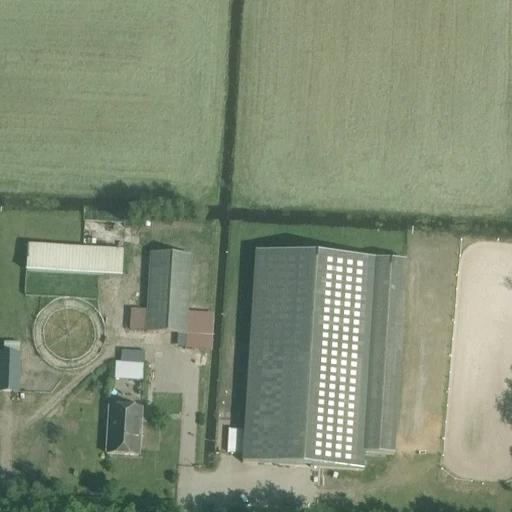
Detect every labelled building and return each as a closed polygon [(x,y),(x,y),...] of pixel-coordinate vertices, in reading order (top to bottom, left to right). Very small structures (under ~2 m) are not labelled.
[(123,252),(27,246),(26,272),(121,278),(123,252)] [(394,456),(406,261),(256,251),(243,464),(364,471),(365,454),(394,456)] [(150,254),(145,334),(186,337),(191,256),(150,254)] [(19,354),(0,353),(0,392),(17,393),(19,354)] [(183,394),(153,392),(152,413),(181,415),(183,394)] [(139,457),(142,410),(109,408),(107,455),(139,457)] [(242,456),(243,433),(232,432),(231,437),(229,437),(228,455),(242,456)]
